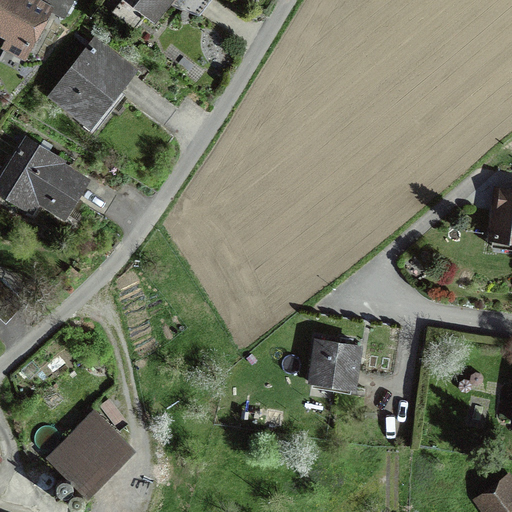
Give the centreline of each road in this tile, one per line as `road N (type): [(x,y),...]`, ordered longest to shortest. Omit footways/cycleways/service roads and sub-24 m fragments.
road 1 (residential): [(286,0),(168,197),(92,286),(0,367)]
road 2 (residential): [(486,172),(385,258),(375,283),(383,301),(511,327)]
